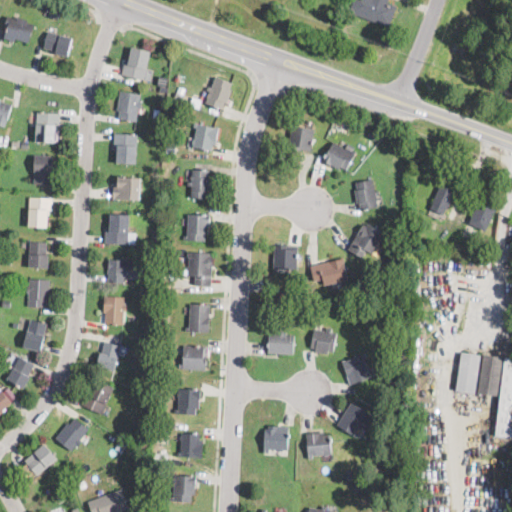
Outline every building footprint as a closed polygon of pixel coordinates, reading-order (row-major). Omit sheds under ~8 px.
[(388,0),(387,3),(396,6),(389,27),(349,12),(353,0),(388,0)] [(61,12),(59,19),(51,17),(52,15),(53,10),(61,12)] [(8,15),(17,19),(18,16),(28,19),(27,22),(35,25),(28,43),(16,38),(15,41),(5,38),(4,38),(7,29),(3,28),(8,15)] [(73,37),(68,55),(55,52),(55,50),(43,47),(47,31),(73,37)] [(148,64),(144,80),(122,75),(124,63),(128,64),(132,47),(150,51),(148,64)] [(232,82),(229,89),(232,90),(227,103),(225,102),(223,108),(222,109),(206,103),(208,97),(206,96),(208,93),(210,93),(211,91),(207,90),(209,85),(212,87),(216,76),(232,82)] [(140,107),(140,108),(137,108),(136,121),(118,119),(120,111),(117,110),(120,91),(139,94),(138,101),(141,102),(140,107)] [(7,118),(4,127),(0,125),(0,98),(12,102),(7,118)] [(60,120),(59,125),(55,124),(54,142),(35,141),(37,112),(60,113),(60,120)] [(315,128),(310,151),(302,149),(302,150),(298,149),(297,151),(292,149),(292,148),(288,147),(293,121),(298,122),(297,125),(315,128)] [(218,127),(216,141),(215,145),(212,144),(211,150),(194,147),(194,143),(193,143),(193,139),(195,139),(197,128),(194,127),(195,123),(218,127)] [(137,137),(135,163),(117,162),(117,150),(114,150),(114,133),(137,134),(137,137)] [(344,148),(351,152),(353,149),(356,151),(345,170),(341,167),(339,169),(323,161),(333,141),(344,148)] [(51,178),(51,184),(34,183),(35,155),(52,156),(51,178)] [(209,175),(209,177),(211,177),(211,191),(208,191),(208,198),(191,197),(192,185),(188,185),(188,181),(192,181),(192,179),(191,179),(191,176),(192,176),(192,169),(209,170),(209,175)] [(140,178),(139,199),(113,198),(114,184),(117,184),(117,176),(140,178)] [(373,179),(375,190),(379,189),(380,194),(376,194),(377,196),(378,196),(378,200),(377,200),(378,206),(361,209),(360,202),(357,203),(357,202),(355,189),(358,189),(356,182),(373,179)] [(443,181),(455,186),(453,191),(454,191),(444,214),(430,208),(441,185),(442,185),(443,181)] [(52,205),(51,210),(49,210),(49,215),(47,215),(46,227),(28,226),(30,197),(52,198),(52,205)] [(495,209),(485,230),(469,222),(479,201),(495,209)] [(129,215),(128,226),(128,233),(127,244),(105,243),(105,242),(105,235),(106,228),(106,226),(108,226),(109,214),(128,215),(129,215)] [(210,223),(210,224),(209,224),(209,234),(206,234),(205,241),(184,240),(184,236),(188,236),(188,214),(210,214),(210,223)] [(368,223),(386,234),(383,239),(382,238),(377,246),(379,246),(376,251),(375,250),(373,254),(367,250),(362,258),(348,250),(363,224),(366,225),(368,223)] [(136,234),(136,244),(128,244),(127,244),(128,233),(136,233),(136,234)] [(47,267),(29,267),(29,242),(46,242),(47,267)] [(172,244),(171,256),(162,255),(163,243),(172,244)] [(298,247),(297,270),(279,269),(278,272),(274,272),(275,268),(273,268),(275,245),(298,247)] [(212,266),(212,268),(211,285),(195,284),(195,276),(188,275),(188,270),(187,270),(187,266),(189,266),(190,257),(188,257),(188,251),(210,252),(210,255),(213,255),(212,266)] [(139,260),(139,278),(124,277),(123,283),(109,282),(109,274),(107,273),(107,270),(108,258),(139,260)] [(343,258),(348,279),(324,285),(323,279),(314,281),(311,266),(343,258)] [(49,280),(48,295),(48,299),(46,299),(45,307),(28,306),(29,292),(27,292),(27,286),(28,286),(29,278),(49,280)] [(13,293),(13,296),(2,295),(3,286),(13,287),(13,293)] [(302,290),(302,298),(287,298),(287,290),(302,290)] [(126,304),(126,311),(123,310),(123,324),(105,323),(106,312),(103,312),(104,295),(124,297),(124,304),(126,304)] [(210,316),(209,332),(186,331),(186,326),(190,327),(191,304),(210,305),(210,316)] [(40,350),(23,346),(30,319),(46,323),(40,350)] [(332,328),(331,331),(337,332),(333,352),(328,351),(328,354),(315,351),(315,348),(311,347),(315,328),(326,330),(327,326),(332,328)] [(286,331),(286,334),(294,335),(293,355),(268,353),(269,333),(280,333),(281,331),(286,331)] [(118,354),(114,370),(97,366),(103,341),(120,345),(118,354)] [(207,356),(206,369),(180,368),(180,363),(183,363),(184,345),(206,346),(205,356),(207,356)] [(480,355),(475,392),(456,389),(461,352),(480,355)] [(371,377),(350,384),(342,361),(365,353),(367,357),(364,358),(371,377)] [(504,358),(498,395),(478,392),(483,354),(504,358)] [(511,356),(511,436),(495,435),(505,355),(511,356)] [(29,374),(23,386),(7,378),(18,356),(34,364),(29,374)] [(114,387),(107,403),(102,414),(81,405),(84,398),(86,394),(90,395),(97,379),(114,387)] [(201,389),(201,397),(201,399),(200,399),(199,408),(197,408),(196,414),(175,413),(176,409),(179,409),(179,396),(178,396),(178,392),(179,392),(179,388),(201,389)] [(4,410),(0,413),(0,390),(1,390),(12,404),(4,410)] [(374,416),(366,429),(361,425),(356,432),(358,433),(356,437),(337,424),(346,411),(352,401),(374,416)] [(75,418),(87,427),(88,428),(79,440),(81,441),(78,445),(76,444),(71,451),(55,438),(68,422),(70,423),(74,418),(75,418)] [(173,423),(172,431),(159,429),(160,422),(173,423)] [(289,426),(288,450),(283,449),(283,451),(278,451),(278,449),(270,449),(270,453),(264,453),(265,428),(268,428),(268,425),(289,426)] [(324,432),(324,435),(331,434),(332,453),(329,454),(330,455),(324,456),(324,455),(312,455),(313,459),(308,459),(307,433),(324,432)] [(200,433),(200,439),(203,439),(203,440),(203,443),(202,458),(199,458),(199,457),(178,456),(178,452),(181,452),(181,440),(180,440),(180,436),(181,436),(181,433),(200,433)] [(56,458),(37,474),(25,460),(34,453),(44,444),(56,458)] [(397,452),(395,465),(387,464),(388,460),(390,450),(397,452)] [(74,472),(66,480),(62,475),(70,468),(74,472)] [(353,478),(345,478),(345,470),(353,470),(353,478)] [(197,476),(196,484),(196,485),(195,485),(195,494),(192,494),(192,501),(170,500),(170,496),(174,496),(174,482),(173,482),(173,478),(175,478),(175,474),(197,476)] [(87,487),(80,491),(77,484),(84,480),(87,487)] [(113,511),(92,511),(89,502),(121,490),(128,507),(113,511)]
